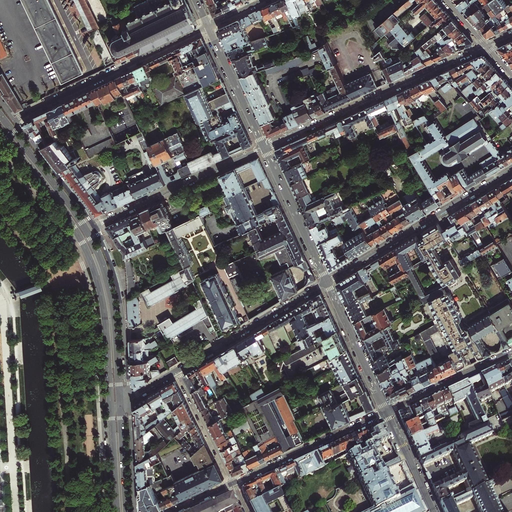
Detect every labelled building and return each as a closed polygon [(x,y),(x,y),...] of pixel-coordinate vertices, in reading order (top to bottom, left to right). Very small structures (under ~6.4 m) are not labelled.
[(49,0),(23,0),(62,79),(83,69),(49,0)] [(97,25),(99,24),(87,0),(75,0),(89,29),(97,25)] [(99,0),(88,0),(100,22),(108,18),(99,0)] [(159,0),(161,3),(158,4),(158,3),(156,4),(156,5),(151,7),(151,6),(149,7),(150,8),(144,11),(144,10),(142,11),(142,12),(137,14),(136,13),(135,14),(135,15),(129,18),(129,17),(127,18),(128,19),(125,20),(126,23),(121,26),(123,30),(119,32),(118,31),(117,32),(117,33),(113,35),(112,37),(111,38),(110,39),(109,39),(109,40),(110,41),(110,42),(110,43),(111,45),(111,46),(113,48),(114,49),(115,49),(114,51),(116,52),(116,50),(118,50),(119,50),(121,50),(122,50),(123,50),(125,49),(126,50),(127,49),(127,48),(131,46),(132,47),(133,46),(132,45),(136,43),(140,50),(142,49),(143,51),(145,50),(144,48),(150,46),(150,47),(152,46),(152,45),(157,42),(158,43),(159,43),(159,41),(164,39),(165,40),(167,39),(166,38),(171,35),(172,37),(174,36),(173,34),(179,32),(179,33),(181,32),(180,31),(186,28),(186,30),(188,29),(188,27),(193,25),(193,26),(194,25),(194,26),(197,25),(197,24),(196,20),(194,16),(195,16),(192,12),(191,12),(189,8),(188,7),(187,5),(189,4),(187,0),(186,0),(159,0)] [(142,11),(144,10),(144,11),(150,8),(149,7),(151,6),(147,0),(144,0),(131,6),(131,7),(134,11),(135,14),(136,13),(137,14),(142,12),(142,11)] [(219,3),(219,2),(218,0),(214,2),(208,5),(209,8),(210,10),(216,7),(215,5),(219,3)] [(230,7),(226,0),(223,0),(219,2),(219,3),(223,10),(228,8),(230,7)] [(270,4),(276,15),(283,12),(286,19),(288,18),(287,16),(279,0),(276,2),(270,4)] [(297,19),(295,17),(289,3),(287,0),(279,0),(287,16),(291,14),(296,24),(295,25),(296,27),(300,26),(297,19)] [(287,0),(289,3),(295,17),(302,13),(301,12),(298,4),(296,0),(287,0)] [(303,0),(304,1),(306,5),(308,9),(309,11),(310,12),(311,14),(313,13),(312,11),(306,0),(303,0)] [(314,2),(313,0),(306,0),(312,11),(313,11),(313,9),(311,3),(309,1),(310,0),(311,0),(312,2),(313,2),(314,2)] [(399,21),(402,19),(399,15),(416,0),(418,0),(421,2),(423,0),(408,0),(379,25),(371,15),(367,18),(377,40),(385,33),(392,27),(399,21)] [(423,0),(421,2),(414,8),(419,13),(427,5),(433,0),(423,0)] [(433,0),(427,5),(430,9),(438,2),(436,0),(433,0)] [(462,0),(458,3),(461,6),(463,9),(475,0),(462,0)] [(479,0),(478,0),(475,0),(463,9),(467,12),(467,13),(469,15),(489,2),(491,0),(481,0),(483,1),(478,4),(477,3),(479,2),(479,0)] [(491,0),(489,2),(494,8),(497,13),(501,11),(505,7),(508,6),(503,0),(491,0)] [(430,9),(438,17),(445,10),(444,9),(440,4),(438,2),(430,9)] [(471,18),(473,20),(485,11),(483,8),(486,6),(490,12),(494,8),(489,2),(469,15),(471,18)] [(223,10),(219,3),(215,5),(216,7),(210,10),(212,13),(213,15),(223,10)] [(283,31),(276,15),(270,4),(268,6),(263,8),(267,16),(269,19),(272,17),(274,24),(275,23),(279,32),(283,31)] [(511,19),(510,17),(508,12),(505,7),(501,11),(506,19),(506,20),(510,27),(511,26),(511,19)] [(234,31),(244,26),(254,22),(253,21),(260,18),(261,19),(263,18),(267,16),(263,8),(248,15),(229,24),(219,29),(221,32),(223,37),(234,31)] [(487,18),(485,15),(475,22),(478,25),(480,28),(492,17),(496,14),(497,13),(494,8),(490,12),(489,12),(492,16),(490,18),(490,17),(489,17),(487,18)] [(430,24),(434,27),(436,25),(438,26),(440,25),(439,25),(442,22),(445,25),(453,19),(449,15),(445,10),(438,17),(433,21),(430,24)] [(135,15),(135,14),(134,11),(112,22),(115,27),(110,30),(113,35),(117,33),(117,32),(118,31),(119,32),(123,30),(121,26),(126,23),(125,20),(128,19),(127,18),(129,17),(129,18),(135,15)] [(485,11),(473,20),(474,21),(475,22),(485,15),(487,13),(485,11)] [(501,11),(497,13),(496,14),(501,22),(506,20),(506,19),(501,11)] [(433,21),(432,20),(430,18),(428,15),(427,14),(426,13),(422,16),(429,25),(430,24),(433,21)] [(499,22),(497,24),(501,31),(504,30),(506,29),(501,22),(496,14),(492,17),(495,21),(498,19),(498,20),(497,21),(498,22),(499,22)] [(492,17),(480,28),(482,30),(484,32),(492,26),(490,23),(490,22),(491,22),(493,21),(495,24),(496,23),(495,21),(492,17)] [(453,19),(445,25),(436,33),(440,39),(458,25),(456,22),(453,19)] [(506,20),(501,22),(506,29),(508,28),(510,27),(506,20)] [(399,21),(392,27),(407,44),(416,37),(412,32),(410,33),(399,21)] [(488,37),(501,31),(497,24),(496,23),(495,24),(492,26),(484,32),(486,35),(488,37)] [(458,25),(440,39),(441,40),(444,44),(445,44),(453,38),(464,31),(461,28),(458,25)] [(249,38),(244,26),(234,31),(223,37),(228,48),(229,50),(251,42),(249,38)] [(407,44),(392,27),(385,33),(389,38),(388,39),(393,45),(392,47),(397,48),(402,44),(405,47),(407,44)] [(98,28),(90,31),(106,63),(113,59),(98,28)] [(464,31),(453,38),(455,41),(457,40),(458,40),(466,34),(465,33),(464,31)] [(440,39),(436,33),(431,38),(434,42),(435,42),(438,40),(439,41),(441,40),(440,39)] [(457,44),(458,44),(469,37),(468,36),(466,34),(458,40),(459,42),(457,44)] [(309,35),(305,37),(312,51),(319,48),(316,42),(313,44),(309,35)] [(196,46),(205,42),(205,41),(202,36),(194,40),(196,46)] [(266,37),(251,42),(229,50),(232,56),(233,59),(248,54),(270,46),(266,37)] [(471,40),(469,37),(458,44),(460,48),(461,49),(468,46),(473,44),(473,42),(471,40)] [(424,44),(432,54),(434,53),(429,46),(434,42),(431,38),(424,44)] [(452,45),(456,42),(455,41),(453,38),(445,44),(452,53),(457,51),(452,45)] [(190,42),(181,46),(182,50),(183,49),(185,51),(186,51),(191,62),(194,60),(189,49),(194,47),(196,46),(194,40),(193,40),(190,42)] [(382,51),(377,40),(372,45),(376,54),(382,51)] [(500,50),(502,53),(511,47),(511,41),(498,48),(500,50)] [(200,53),(208,49),(207,48),(205,42),(196,46),(194,47),(199,58),(200,62),(204,61),(200,53)] [(140,50),(136,43),(132,45),(133,46),(132,47),(131,46),(127,48),(127,49),(126,50),(129,56),(130,55),(140,50)] [(336,63),(327,44),(322,47),(326,57),(328,59),(331,67),(337,65),(336,63)] [(437,60),(432,54),(424,44),(417,50),(419,53),(429,64),(433,62),(437,60)] [(452,53),(445,44),(444,44),(442,45),(438,47),(441,50),(446,56),(449,55),(452,53)] [(199,58),(194,47),(189,49),(194,60),(199,58)] [(511,47),(502,53),(505,56),(506,58),(511,54),(511,47)] [(181,53),(178,48),(173,50),(168,53),(171,58),(181,53)] [(113,55),(116,62),(122,59),(129,56),(126,50),(125,49),(123,50),(122,50),(121,50),(119,50),(118,50),(116,50),(116,52),(116,53),(113,55)] [(199,70),(205,84),(221,77),(215,63),(214,61),(208,49),(200,53),(204,61),(200,62),(195,65),(197,68),(198,68),(199,70)] [(434,53),(432,54),(437,60),(442,58),(446,56),(441,50),(434,53)] [(181,53),(186,64),(187,68),(190,67),(189,63),(191,62),(186,51),(185,51),(181,53)] [(241,76),(255,71),(265,68),(280,63),(278,58),(267,62),(267,63),(263,65),(259,66),(259,64),(256,65),(252,55),(255,54),(254,51),(248,54),(233,59),(237,68),(241,76)] [(379,60),(385,57),(382,51),(376,54),(379,60)] [(171,58),(168,53),(163,55),(160,56),(163,62),(171,58)] [(181,53),(171,58),(172,61),(175,60),(179,69),(176,71),(177,73),(187,68),(186,64),(181,53)] [(387,60),(389,66),(396,79),(399,77),(404,76),(408,74),(404,61),(407,58),(408,57),(404,53),(392,58),(392,57),(387,60)] [(419,53),(412,58),(419,68),(425,66),(429,64),(419,53)] [(477,58),(473,60),(477,66),(479,68),(488,60),(487,58),(485,56),(483,55),(477,58)] [(163,62),(160,56),(154,59),(152,61),(154,67),(163,62)] [(280,63),(265,68),(267,74),(302,62),(302,61),(300,56),(280,63)] [(413,71),(409,63),(407,58),(404,61),(408,74),(411,72),(413,71)] [(419,68),(412,58),(411,59),(412,61),(409,63),(413,71),(416,70),(419,68)] [(470,61),(467,62),(472,70),(477,66),(473,60),(470,61)] [(491,63),(488,60),(479,68),(477,66),(472,70),(468,72),(474,81),(493,65),(491,63)] [(145,63),(148,69),(154,67),(152,61),(147,63),(145,63)] [(465,63),(462,65),(468,72),(472,70),(467,62),(465,63)] [(148,69),(145,63),(145,64),(138,67),(134,69),(140,81),(150,77),(150,76),(151,76),(148,69)] [(327,89),(329,95),(335,107),(344,103),(353,99),(346,84),(337,65),(331,67),(329,69),(336,83),(329,86),(330,87),(327,89)] [(459,66),(457,67),(462,74),(465,72),(466,74),(468,72),(462,65),(459,66)] [(474,81),(473,82),(476,85),(478,88),(482,85),(498,71),(496,68),(493,65),(474,81)] [(187,68),(177,73),(187,93),(201,86),(205,84),(199,70),(194,72),(191,66),(190,67),(187,68)] [(389,66),(383,69),(389,82),(392,81),(396,79),(389,66)] [(454,68),(451,70),(457,77),(462,74),(457,67),(454,68)] [(284,78),(286,83),(304,77),(308,75),(310,74),(311,77),(318,74),(316,68),(309,71),(308,68),(284,78)] [(140,81),(134,69),(128,72),(132,82),(135,86),(137,92),(135,93),(138,98),(139,97),(138,95),(143,92),(141,86),(142,86),(142,85),(140,81)] [(466,74),(458,79),(457,77),(451,70),(449,71),(446,72),(451,78),(458,86),(464,81),(468,79),(471,84),(473,82),(474,81),(468,72),(466,74)] [(261,81),(260,82),(255,71),(241,76),(246,85),(253,101),(263,124),(275,118),(277,117),(271,105),(272,104),(269,99),(265,89),(261,81)] [(498,71),(482,85),(486,90),(487,89),(502,76),(501,74),(500,74),(498,71)] [(2,72),(0,73),(0,84),(1,87),(2,89),(4,92),(2,94),(15,111),(23,107),(2,72)] [(124,74),(123,75),(127,84),(128,83),(132,82),(128,72),(124,74)] [(370,91),(378,87),(372,72),(346,84),(353,99),(370,91)] [(162,104),(183,94),(187,93),(177,73),(155,84),(154,84),(153,85),(162,104)] [(443,82),(449,79),(444,73),(441,74),(438,76),(442,81),(443,81),(443,82)] [(117,77),(122,87),(126,85),(127,84),(123,75),(122,75),(117,77)] [(435,77),(432,79),(439,88),(439,89),(442,87),(440,84),(442,83),(444,85),(445,84),(443,82),(443,81),(442,81),(438,76),(435,77)] [(502,76),(487,89),(488,91),(490,94),(484,99),(481,96),(480,95),(478,96),(476,98),(480,102),(483,100),(485,104),(486,105),(489,103),(496,96),(492,92),(493,91),(496,89),(495,88),(505,79),(504,78),(502,76)] [(122,87),(117,77),(116,78),(110,81),(118,97),(120,96),(121,97),(123,96),(124,96),(126,95),(124,92),(122,87)] [(151,81),(150,77),(140,81),(142,85),(145,84),(151,81)] [(426,81),(421,84),(428,92),(430,95),(442,109),(444,111),(448,108),(449,107),(442,98),(438,101),(435,98),(440,94),(436,89),(439,88),(432,79),(426,81)] [(495,88),(496,89),(497,90),(494,93),(493,91),(492,92),(496,96),(510,84),(508,82),(505,79),(495,88)] [(450,80),(445,84),(444,85),(443,86),(447,92),(455,86),(450,80)] [(105,83),(99,86),(107,102),(108,102),(118,97),(110,81),(105,83)] [(462,91),(467,97),(474,91),(475,90),(473,87),(476,85),(473,82),(471,84),(468,86),(462,91)] [(291,96),(286,83),(279,86),(285,99),(291,96)] [(411,88),(417,98),(419,102),(421,105),(422,104),(422,103),(421,101),(419,97),(428,92),(421,84),(416,86),(411,88)] [(511,86),(510,84),(496,96),(489,103),(489,104),(491,103),(495,108),(511,92),(511,86)] [(482,85),(478,88),(475,90),(474,91),(478,96),(480,95),(486,90),(482,85)] [(100,106),(107,102),(99,86),(92,89),(98,101),(99,104),(100,106)] [(137,92),(135,86),(129,89),(127,90),(124,92),(126,95),(127,97),(135,93),(137,92)] [(202,87),(201,86),(187,93),(183,94),(197,123),(201,121),(216,114),(210,100),(209,101),(204,91),(202,87)] [(406,90),(412,101),(417,98),(411,88),(408,89),(406,90)] [(98,101),(92,89),(85,93),(80,95),(79,96),(66,102),(69,107),(70,111),(71,114),(85,107),(98,101)] [(327,110),(332,108),(326,96),(324,92),(323,91),(322,91),(321,90),(320,90),(319,90),(318,91),(319,92),(323,101),(327,110)] [(402,92),(399,93),(410,115),(412,114),(412,115),(415,114),(411,107),(409,108),(407,104),(412,101),(406,90),(402,92)] [(216,107),(232,100),(228,91),(222,94),(222,92),(219,94),(220,95),(210,100),(216,114),(219,113),(217,109),(216,107)] [(327,110),(323,101),(319,92),(313,95),(314,99),(316,103),(321,113),(324,112),(327,110)] [(430,95),(428,92),(419,97),(421,101),(430,95)] [(499,114),(500,116),(511,105),(511,92),(495,108),(494,109),(490,112),(494,118),(499,114)] [(127,97),(128,100),(134,97),(136,101),(138,100),(138,98),(135,93),(127,97)] [(410,115),(399,93),(397,95),(394,96),(399,106),(405,117),(402,119),(405,126),(415,121),(413,117),(412,115),(412,114),(410,115)] [(321,113),(316,103),(311,106),(309,101),(314,99),(313,95),(306,98),(308,102),(314,116),(317,115),(321,113)] [(326,96),(332,108),(335,107),(329,95),(326,96)] [(394,96),(390,98),(394,108),(399,106),(394,96)] [(390,125),(379,130),(382,136),(398,129),(399,131),(402,136),(408,150),(412,149),(394,108),(390,98),(388,98),(386,99),(389,105),(390,108),(392,114),(396,123),(390,125)] [(415,105),(418,112),(421,110),(416,103),(419,102),(417,98),(412,101),(415,105)] [(481,109),(484,107),(480,102),(476,98),(471,102),(479,111),(481,109)] [(381,102),(377,104),(379,110),(389,105),(386,99),(381,102)] [(216,107),(217,109),(225,105),(227,108),(229,108),(234,106),(232,100),(216,107)] [(297,110),(302,122),(308,119),(314,116),(308,102),(300,105),(297,104),(296,101),(293,103),(297,110)] [(58,128),(74,120),(73,117),(71,114),(70,111),(69,107),(66,102),(64,103),(58,106),(51,109),(49,110),(52,115),(58,128)] [(297,110),(293,103),(287,105),(289,108),(290,108),(293,112),(297,110)] [(379,110),(377,104),(374,105),(378,114),(387,110),(390,108),(389,105),(379,110)] [(372,106),(369,107),(377,125),(379,130),(390,125),(388,121),(385,123),(386,123),(380,125),(376,115),(378,114),(374,105),(372,106)] [(511,105),(500,116),(504,121),(511,113),(511,105)] [(361,111),(344,119),(352,138),(358,135),(353,124),(367,118),(371,127),(372,127),(377,125),(369,107),(361,111)] [(484,118),(490,112),(494,109),(493,108),(490,110),(489,109),(484,112),(481,109),(479,111),(478,112),(484,118)] [(442,109),(428,116),(431,120),(435,117),(444,112),(444,111),(442,109)] [(38,122),(41,127),(43,132),(47,130),(45,125),(47,125),(46,124),(49,122),(47,118),(52,115),(49,110),(43,113),(37,116),(36,117),(38,122)] [(287,118),(291,127),(293,126),(301,122),(302,122),(297,110),(293,112),(287,115),(286,115),(287,118)] [(212,138),(243,124),(238,113),(231,115),(231,117),(232,120),(224,124),(219,113),(216,114),(201,121),(209,139),(212,138)] [(428,121),(431,120),(428,116),(426,113),(420,116),(417,118),(416,115),(413,117),(415,121),(417,125),(427,120),(428,121)] [(504,121),(500,116),(499,114),(494,118),(501,126),(505,122),(504,121)] [(58,128),(52,115),(47,118),(49,122),(49,123),(51,128),(54,135),(60,132),(58,128)] [(482,119),(479,115),(474,119),(487,135),(489,133),(480,121),(482,119)] [(38,122),(36,117),(33,118),(32,118),(24,122),(28,127),(38,122)] [(287,129),(291,127),(287,118),(286,119),(286,120),(282,122),(282,123),(278,125),(275,118),(263,124),(267,131),(268,135),(271,136),(287,129)] [(338,121),(343,133),(345,138),(347,141),(352,138),(344,119),(341,120),(338,121)] [(443,130),(436,119),(429,123),(438,138),(446,134),(443,130)] [(487,135),(474,119),(447,136),(451,143),(445,146),(447,149),(445,150),(444,152),(443,153),(442,155),(441,156),(441,158),(442,160),(442,162),(443,163),(445,164),(446,165),(448,166),(450,166),(452,166),(454,165),(455,165),(475,153),(473,151),(486,144),(487,145),(490,143),(492,146),(493,146),(490,142),(492,140),(493,139),(489,133),(487,135)] [(326,127),(329,133),(335,130),(341,144),(347,141),(345,138),(341,140),(339,135),(343,133),(338,121),(333,124),(326,127)] [(41,127),(38,122),(28,127),(29,128),(31,131),(41,127)] [(244,145),(245,148),(253,144),(243,124),(212,138),(214,142),(217,140),(222,151),(225,157),(231,154),(230,151),(225,141),(239,134),(244,145)] [(435,137),(429,126),(425,128),(432,139),(435,137)] [(35,136),(43,132),(41,127),(31,131),(34,135),(35,136)] [(318,131),(320,136),(329,133),(326,127),(322,129),(318,131)] [(51,128),(47,130),(43,132),(46,138),(49,144),(57,140),(54,135),(51,128)] [(382,136),(383,138),(399,131),(398,129),(382,136)] [(149,146),(146,138),(142,131),(137,134),(144,150),(149,162),(153,172),(154,172),(155,173),(161,170),(157,163),(149,146)] [(313,133),(308,135),(310,141),(320,136),(318,131),(313,133)] [(46,138),(43,132),(35,136),(36,137),(39,141),(46,138)] [(166,137),(175,155),(185,151),(186,150),(179,134),(178,132),(166,137)] [(446,134),(438,138),(433,141),(432,140),(426,143),(427,145),(416,151),(412,154),(427,180),(432,188),(440,184),(452,176),(449,172),(437,179),(424,159),(445,146),(451,143),(447,136),(446,134)] [(277,149),(276,152),(277,153),(281,162),(283,167),(291,164),(289,159),(292,158),(300,154),(304,162),(311,158),(304,144),(310,141),(308,135),(294,142),(277,149)] [(175,155),(166,137),(149,146),(157,163),(159,163),(175,155)] [(43,146),(49,144),(46,138),(39,141),(42,145),(43,146)] [(97,216),(117,206),(124,203),(136,198),(138,197),(129,177),(127,173),(124,175),(126,178),(122,180),(122,181),(108,187),(102,190),(103,192),(102,192),(97,187),(102,182),(101,180),(102,179),(101,177),(101,175),(100,174),(99,173),(97,172),(96,172),(95,173),(94,171),(88,173),(78,161),(80,161),(81,161),(82,160),(83,159),(83,158),(81,155),(80,156),(79,156),(74,150),(70,152),(64,145),(63,146),(62,145),(61,146),(57,140),(49,144),(43,146),(79,192),(97,216)] [(501,152),(495,144),(493,146),(492,146),(490,148),(494,154),(496,157),(498,155),(500,153),(501,152)] [(111,146),(110,146),(115,158),(119,156),(114,145),(111,146)] [(239,151),(245,148),(244,145),(230,151),(231,154),(239,151)] [(196,159),(190,148),(186,150),(185,151),(188,157),(190,162),(196,159)] [(500,153),(507,164),(510,163),(511,162),(504,150),(501,152),(500,153)] [(188,157),(185,151),(175,155),(177,161),(180,160),(188,157)] [(223,158),(225,157),(222,151),(216,154),(214,151),(196,159),(190,162),(190,163),(194,171),(196,170),(212,163),(223,158)] [(507,164),(500,153),(498,155),(500,157),(497,159),(502,167),(505,166),(507,164)] [(496,157),(494,154),(492,156),(495,162),(495,163),(499,169),(500,169),(502,167),(497,159),(496,157)] [(495,162),(492,156),(481,162),(483,166),(490,175),(496,171),(499,169),(495,163),(495,162)] [(259,157),(251,161),(253,166),(259,179),(260,181),(263,179),(268,177),(267,175),(259,157)] [(291,164),(283,167),(285,171),(296,166),(292,158),(289,159),(291,164)] [(253,166),(251,161),(237,168),(239,172),(253,166)] [(304,162),(296,166),(285,171),(288,176),(290,181),(307,173),(304,167),(305,167),(305,166),(305,165),(305,164),(304,162)] [(483,166),(481,162),(480,163),(483,168),(474,173),(469,176),(465,168),(452,176),(461,192),(466,189),(475,184),(490,175),(483,166)] [(159,163),(157,163),(161,170),(167,184),(173,181),(171,176),(170,176),(169,176),(168,175),(162,163),(159,163)] [(194,171),(190,163),(183,166),(180,167),(184,176),(185,175),(191,172),(194,171)] [(383,169),(388,177),(394,174),(389,166),(383,169)] [(176,173),(178,178),(184,176),(180,167),(180,168),(180,169),(180,170),(180,171),(179,172),(176,173)] [(239,172),(237,168),(221,174),(230,194),(246,187),(239,172)] [(167,184),(161,170),(155,173),(150,175),(147,177),(143,170),(129,177),(138,197),(156,189),(167,184)] [(307,173),(290,181),(291,185),(304,179),(309,176),(307,173)] [(461,192),(452,176),(440,184),(442,188),(439,190),(446,202),(461,192)] [(274,189),(268,177),(263,179),(267,187),(269,187),(270,188),(271,187),(271,188),(274,189)] [(295,193),(298,198),(305,195),(309,203),(314,201),(304,179),(291,185),(295,193)] [(432,188),(427,180),(424,182),(429,193),(433,195),(425,200),(424,197),(418,186),(415,188),(415,189),(429,212),(431,210),(435,208),(441,204),(434,191),(432,188)] [(509,190),(505,183),(503,184),(500,186),(505,193),(506,192),(509,190)] [(441,204),(446,202),(439,190),(442,188),(440,184),(432,188),(434,191),(441,204)] [(505,193),(500,186),(498,187),(495,189),(501,200),(504,199),(502,195),(505,193)] [(230,194),(225,197),(228,204),(228,205),(228,206),(227,207),(229,212),(230,211),(230,212),(231,212),(232,212),(236,221),(237,222),(238,221),(239,223),(258,214),(257,214),(246,187),(230,194)] [(429,212),(415,189),(404,195),(404,196),(404,197),(408,202),(417,219),(425,214),(429,212)] [(501,200),(495,189),(492,191),(488,193),(494,202),(496,205),(499,210),(493,213),(488,217),(485,212),(480,215),(482,219),(485,224),(486,225),(497,218),(499,221),(510,215),(503,203),(501,200)] [(308,220),(311,227),(318,224),(322,222),(324,221),(334,217),(352,208),(351,206),(344,209),(342,205),(335,208),(330,198),(338,195),(336,191),(314,201),(309,203),(305,195),(298,198),(300,203),(308,220)] [(281,203),(275,192),(273,193),(274,194),(273,194),(273,196),(273,197),(272,198),(275,206),(281,203)] [(382,211),(389,207),(388,206),(389,205),(388,203),(387,203),(380,193),(367,198),(365,199),(372,212),(373,214),(374,214),(375,215),(382,211)] [(494,202),(488,193),(486,194),(483,196),(488,205),(491,209),(493,213),(499,210),(496,205),(492,207),(490,204),(494,202)] [(488,205),(483,196),(481,197),(477,199),(483,208),(485,212),(488,217),(493,213),(491,209),(486,211),(484,207),(488,205)] [(405,204),(402,199),(389,207),(392,213),(393,214),(399,210),(405,206),(405,204)] [(483,208),(477,199),(476,200),(472,202),(478,211),(483,208)] [(164,201),(151,206),(157,220),(159,219),(165,230),(169,229),(175,226),(172,218),(173,218),(169,210),(171,210),(168,204),(167,204),(166,204),(165,201),(164,201)] [(405,204),(405,206),(414,220),(417,219),(408,202),(405,204)] [(478,211),(472,202),(469,204),(465,206),(472,218),(479,213),(478,211)] [(281,203),(275,206),(266,210),(263,212),(262,212),(262,213),(262,216),(262,217),(262,218),(261,219),(268,215),(269,216),(283,209),(281,205),(281,203)] [(201,214),(202,215),(213,211),(209,204),(199,209),(201,214)] [(146,209),(142,211),(150,228),(157,224),(160,232),(162,233),(165,231),(165,233),(166,232),(167,235),(171,233),(169,229),(165,230),(159,219),(157,220),(151,206),(146,209)] [(414,220),(405,206),(399,210),(400,212),(407,225),(411,222),(414,220)] [(472,218),(465,206),(462,208),(458,211),(472,233),(472,234),(474,237),(476,239),(479,237),(475,230),(478,228),(475,224),(473,220),(472,218)] [(389,207),(382,211),(394,232),(398,230),(401,228),(395,218),(391,221),(390,219),(389,219),(388,217),(387,217),(387,216),(392,213),(389,207)] [(356,231),(358,230),(359,233),(345,242),(350,251),(353,257),(362,252),(374,245),(361,223),(352,208),(334,217),(337,225),(349,220),(356,231)] [(283,209),(269,216),(270,220),(277,216),(285,213),(283,209)] [(150,228),(142,211),(136,213),(131,216),(137,227),(140,233),(150,228)] [(382,211),(375,215),(388,236),(392,234),(394,232),(382,211)] [(450,241),(468,230),(457,211),(449,216),(452,220),(454,223),(443,229),(448,237),(450,241)] [(458,211),(457,211),(468,230),(470,234),(472,233),(458,211)] [(407,225),(400,212),(396,214),(397,216),(395,218),(401,228),(404,227),(405,226),(407,225)] [(281,225),(289,221),(285,213),(277,216),(281,225)] [(195,217),(175,226),(169,229),(171,233),(172,236),(174,240),(186,266),(181,269),(188,283),(193,281),(196,279),(189,265),(194,263),(184,241),(182,242),(179,236),(180,235),(183,233),(183,234),(185,233),(184,233),(187,231),(188,232),(189,231),(192,229),(192,230),(193,230),(193,229),(195,228),(196,228),(197,228),(197,227),(199,226),(199,227),(201,226),(200,224),(205,221),(202,215),(201,214),(195,217)] [(258,214),(239,223),(243,232),(247,231),(250,229),(258,225),(262,224),(258,214)] [(379,229),(375,231),(381,240),(385,238),(388,236),(375,215),(368,219),(372,225),(377,222),(378,225),(377,226),(379,229)] [(114,238),(122,234),(120,229),(125,227),(130,225),(131,228),(130,229),(131,230),(137,227),(131,216),(119,221),(106,227),(114,238)] [(361,223),(374,245),(378,242),(381,240),(375,231),(372,225),(368,219),(361,223)] [(475,224),(478,228),(485,224),(482,219),(475,224)] [(443,263),(433,247),(448,237),(443,229),(439,222),(433,226),(424,231),(427,237),(419,241),(416,236),(397,248),(405,264),(410,275),(425,302),(427,301),(427,302),(428,303),(429,303),(431,302),(436,314),(435,314),(435,315),(435,316),(435,317),(435,318),(433,319),(435,323),(439,329),(453,356),(460,369),(466,366),(466,365),(467,364),(466,363),(467,363),(461,350),(472,345),(478,358),(479,358),(480,359),(481,359),(482,358),(482,359),(497,352),(496,351),(495,351),(493,351),(491,351),(490,350),(489,349),(488,348),(487,349),(480,338),(495,329),(502,340),(500,341),(501,342),(501,343),(501,344),(501,345),(501,346),(501,347),(500,348),(499,349),(500,350),(502,349),(511,345),(507,340),(500,327),(492,314),(469,327),(470,329),(468,329),(467,328),(466,328),(466,327),(465,328),(464,328),(460,321),(461,320),(462,319),(462,318),(462,317),(450,294),(449,293),(448,293),(447,293),(446,293),(443,288),(444,287),(445,286),(445,285),(444,284),(447,282),(448,283),(449,284),(450,284),(451,283),(452,284),(457,281),(457,280),(457,279),(458,279),(458,278),(458,277),(458,276),(461,274),(451,257),(443,263)] [(258,225),(250,229),(259,249),(294,233),(290,224),(283,228),(283,230),(264,239),(258,225)] [(313,232),(319,243),(332,237),(327,226),(320,229),(318,224),(311,227),(312,230),(313,232)] [(118,242),(122,239),(127,237),(128,235),(133,233),(135,237),(125,242),(120,246),(126,253),(127,270),(128,299),(135,295),(135,289),(135,284),(134,274),(130,255),(149,247),(146,239),(143,234),(141,233),(140,233),(137,227),(131,230),(127,232),(122,234),(114,238),(118,242)] [(343,263),(353,257),(350,251),(337,258),(331,245),(344,239),(340,232),(332,237),(319,243),(320,247),(331,270),(343,263)] [(293,266),(307,259),(301,247),(294,233),(259,249),(262,256),(276,250),(282,263),(284,264),(289,262),(291,266),(293,266)] [(146,239),(149,247),(156,243),(153,236),(146,239)] [(484,246),(481,248),(484,254),(486,252),(498,245),(497,243),(495,240),(484,246)] [(384,264),(387,269),(399,262),(401,266),(405,264),(397,248),(387,253),(380,258),(384,264)] [(465,257),(459,260),(462,265),(464,264),(482,253),(479,248),(469,254),(468,252),(464,255),(465,257)] [(511,270),(511,268),(505,257),(495,263),(494,263),(492,260),(489,262),(495,272),(499,278),(511,270)] [(384,264),(380,258),(369,264),(359,271),(366,282),(373,291),(375,294),(379,292),(369,276),(370,273),(384,264)] [(307,259),(293,266),(297,266),(298,266),(300,267),(302,268),(303,269),(304,270),(310,267),(307,259)] [(232,279),(242,274),(236,260),(226,265),(232,279)] [(397,273),(391,277),(395,284),(396,284),(396,282),(410,275),(405,264),(401,266),(400,269),(396,271),(397,273)] [(299,290),(289,267),(273,275),(284,299),(299,290)] [(152,291),(150,287),(135,295),(128,299),(130,319),(130,326),(137,326),(141,323),(142,323),(141,301),(147,299),(150,306),(189,285),(188,283),(181,269),(173,274),(175,279),(152,291)] [(366,282),(359,271),(337,283),(342,295),(346,303),(359,298),(355,289),(366,282)] [(316,279),(313,272),(306,275),(307,277),(307,279),(306,280),(305,284),(304,286),(303,287),(316,279)] [(231,295),(230,296),(219,273),(204,280),(208,289),(207,290),(210,296),(211,295),(214,303),(214,304),(217,311),(218,311),(222,318),(221,318),(224,325),(225,324),(226,327),(217,331),(220,337),(223,336),(246,322),(244,317),(243,317),(242,317),(241,318),(234,303),(235,303),(231,295)] [(248,287),(242,274),(232,279),(238,291),(248,287)] [(351,314),(355,322),(362,318),(368,315),(362,303),(383,294),(383,293),(385,291),(384,289),(379,292),(375,294),(373,291),(359,298),(346,303),(351,314)] [(322,293),(311,300),(315,307),(326,301),(323,296),(322,293)] [(203,318),(208,327),(214,324),(202,298),(196,302),(199,307),(175,322),(172,316),(160,323),(164,329),(165,332),(170,339),(173,344),(175,343),(172,338),(203,318)] [(489,310),(492,314),(500,327),(511,320),(511,302),(509,298),(489,310)] [(308,308),(309,311),(311,310),(315,307),(311,300),(308,302),(304,304),(306,309),(308,308)] [(315,307),(311,310),(312,311),(313,310),(314,310),(315,311),(316,311),(317,312),(318,314),(319,316),(322,315),(322,314),(326,312),(328,317),(332,315),(329,309),(326,301),(315,307)] [(304,304),(296,309),(299,317),(292,321),(301,339),(313,333),(310,326),(304,314),(309,311),(308,308),(306,309),(304,304)] [(359,330),(363,339),(391,322),(394,320),(394,319),(392,318),(391,319),(385,307),(372,313),(378,325),(369,331),(362,318),(355,322),(359,330)] [(283,325),(292,321),(299,317),(296,309),(290,312),(281,318),(283,325)] [(328,317),(326,312),(322,314),(322,315),(319,316),(319,317),(319,318),(319,319),(319,320),(317,321),(317,322),(328,317)] [(314,343),(323,338),(339,330),(336,322),(332,315),(328,317),(317,322),(310,326),(313,333),(301,339),(305,347),(314,343)] [(278,328),(283,325),(281,318),(279,319),(275,321),(278,328)] [(271,323),(269,325),(272,331),(274,330),(277,329),(278,328),(275,321),(274,322),(271,323)] [(367,347),(373,361),(385,353),(401,343),(399,338),(395,340),(389,326),(392,324),(391,322),(363,339),(367,347)] [(433,359),(440,356),(431,339),(430,335),(439,329),(435,323),(419,332),(432,356),(433,359)] [(272,331),(269,325),(264,328),(267,334),(268,333),(272,331)] [(292,344),(283,325),(278,328),(277,329),(285,347),(292,344)] [(267,334),(264,328),(259,331),(257,332),(254,334),(250,336),(244,340),(237,344),(241,350),(246,359),(250,357),(251,356),(249,353),(253,351),(256,356),(257,356),(261,354),(262,352),(266,349),(267,349),(261,337),(267,334)] [(323,338),(327,345),(324,346),(328,353),(332,351),(334,354),(335,356),(348,349),(347,347),(344,340),(339,330),(323,338)] [(277,351),(268,333),(267,334),(261,337),(267,349),(270,353),(271,355),(277,351)] [(132,350),(145,349),(155,348),(159,346),(155,340),(150,343),(149,342),(146,344),(144,342),(144,339),(131,340),(131,345),(132,350)] [(314,343),(305,347),(299,350),(275,363),(285,382),(290,379),(286,369),(287,366),(318,349),(314,343)] [(246,358),(241,350),(237,344),(233,346),(226,350),(219,355),(217,356),(226,370),(227,369),(246,358)] [(145,357),(145,349),(132,350),(132,356),(132,361),(151,359),(158,355),(154,355),(147,356),(146,357),(145,357)] [(336,368),(353,360),(352,358),(349,351),(348,349),(335,356),(331,358),(336,368)] [(376,368),(378,371),(403,358),(401,356),(392,360),(392,359),(391,359),(390,358),(389,358),(388,359),(385,353),(373,361),(376,368)] [(433,359),(432,356),(417,364),(411,354),(403,358),(407,367),(409,370),(412,368),(414,367),(416,366),(416,368),(417,369),(419,368),(427,364),(434,361),(433,359)] [(151,359),(132,361),(133,366),(133,371),(147,371),(149,370),(151,370),(151,363),(153,366),(161,361),(158,355),(151,359)] [(214,372),(213,370),(217,368),(224,380),(226,378),(229,376),(226,370),(217,356),(212,359),(204,364),(201,365),(210,382),(213,386),(216,384),(218,383),(213,373),(214,372)] [(436,365),(442,377),(451,373),(460,369),(453,356),(436,365)] [(166,362),(169,368),(178,363),(175,357),(166,362)] [(380,376),(382,380),(401,370),(407,367),(403,358),(378,371),(380,376)] [(354,362),(353,360),(336,368),(343,384),(360,376),(358,370),(354,362)] [(439,379),(442,377),(436,365),(434,361),(427,364),(429,368),(430,369),(431,368),(430,366),(434,365),(435,366),(434,366),(434,367),(434,368),(434,369),(432,370),(432,369),(430,369),(430,370),(436,380),(439,379)] [(511,362),(511,361),(506,363),(499,366),(504,375),(507,374),(508,375),(507,376),(508,377),(511,374),(511,362)] [(434,381),(436,380),(430,370),(425,372),(424,369),(427,368),(427,369),(429,368),(427,364),(419,368),(420,369),(427,384),(429,383),(434,381)] [(210,382),(201,365),(193,370),(189,373),(191,377),(193,377),(194,379),(195,378),(194,376),(198,373),(203,381),(199,383),(197,382),(195,384),(197,389),(202,386),(210,382)] [(496,368),(493,369),(498,378),(504,375),(499,366),(496,368)] [(415,390),(418,388),(409,370),(407,367),(401,370),(405,377),(408,384),(412,391),(415,390)] [(423,386),(427,384),(420,369),(414,372),(412,368),(409,370),(418,388),(423,386)] [(486,373),(479,376),(481,380),(485,387),(488,394),(503,387),(500,382),(499,381),(498,378),(493,369),(486,373)] [(147,371),(133,371),(133,378),(134,385),(138,387),(146,383),(153,379),(151,370),(149,370),(149,375),(147,375),(147,371)] [(158,370),(151,370),(153,379),(157,376),(161,374),(158,370)] [(384,384),(385,387),(405,377),(401,370),(382,380),(384,384)] [(193,391),(197,389),(195,384),(197,382),(195,378),(194,379),(193,377),(191,377),(189,373),(185,375),(189,384),(190,386),(193,391)] [(503,387),(510,383),(511,385),(511,374),(508,377),(505,379),(501,381),(500,382),(503,387)] [(237,389),(229,376),(226,378),(233,390),(237,389)] [(344,402),(353,397),(367,390),(363,381),(360,376),(343,384),(347,392),(335,398),(336,399),(339,405),(344,402)] [(473,379),(466,382),(477,407),(491,401),(488,394),(485,387),(483,388),(474,392),(471,385),(480,381),(481,380),(479,376),(473,379)] [(387,391),(389,394),(401,388),(401,387),(408,384),(405,377),(385,387),(387,391)] [(179,387),(176,381),(162,389),(165,394),(170,391),(171,394),(180,390),(180,389),(179,387)] [(447,391),(446,391),(453,405),(454,408),(455,407),(456,407),(458,411),(460,410),(460,409),(457,403),(465,399),(477,423),(468,427),(469,430),(469,431),(469,432),(486,425),(484,421),(477,407),(466,382),(457,386),(447,391)] [(217,386),(216,384),(213,386),(219,398),(222,397),(216,387),(217,386)] [(408,393),(412,391),(408,384),(401,387),(401,388),(405,395),(408,393)] [(202,386),(197,389),(193,391),(196,398),(197,400),(201,408),(201,409),(202,409),(208,406),(207,406),(207,405),(202,395),(206,393),(202,386)] [(287,394),(283,386),(267,394),(260,397),(264,404),(278,433),(286,450),(296,446),(297,445),(306,441),(296,419),(298,418),(296,413),(287,394)] [(255,400),(260,397),(267,394),(263,388),(252,394),(255,400)] [(389,394),(392,401),(398,398),(405,395),(401,388),(389,394)] [(165,402),(164,400),(167,398),(166,396),(165,394),(162,389),(157,392),(149,397),(153,403),(155,408),(161,405),(165,403),(165,402)] [(336,399),(335,398),(331,389),(320,396),(324,405),(336,399)] [(511,401),(504,389),(498,392),(511,413),(511,401)] [(173,399),(174,398),(179,406),(186,400),(183,396),(183,394),(180,390),(171,394),(166,396),(167,398),(169,400),(173,399)] [(351,417),(344,402),(339,405),(336,399),(324,405),(335,427),(375,409),(371,399),(367,390),(359,394),(363,402),(366,410),(351,417)] [(443,393),(439,395),(444,405),(448,403),(450,406),(453,405),(446,391),(443,393)] [(430,399),(441,421),(443,419),(450,417),(447,412),(442,414),(440,411),(441,410),(441,409),(442,409),(442,408),(441,407),(444,406),(444,405),(439,395),(435,397),(430,399)] [(156,410),(155,408),(153,403),(149,397),(147,398),(135,405),(136,411),(142,409),(144,413),(142,414),(143,416),(149,413),(152,412),(154,410),(156,410)] [(223,407),(228,415),(243,407),(247,404),(245,401),(238,405),(238,406),(233,408),(232,410),(225,397),(220,400),(223,407)] [(276,434),(278,433),(264,404),(260,397),(255,400),(247,404),(243,407),(249,419),(253,426),(260,441),(274,435),(276,434)] [(163,413),(159,415),(162,421),(166,418),(168,415),(172,412),(174,410),(173,407),(169,400),(167,398),(164,400),(165,402),(165,403),(161,405),(163,410),(163,413)] [(427,400),(423,402),(430,415),(433,421),(434,424),(441,421),(430,399),(427,400)] [(186,401),(186,400),(179,406),(175,409),(176,410),(183,423),(184,429),(195,419),(194,418),(189,407),(186,401)] [(220,400),(214,402),(218,410),(223,407),(220,400)] [(501,412),(495,400),(492,402),(497,413),(501,412)] [(421,403),(417,405),(424,417),(430,415),(423,402),(421,403)] [(414,406),(412,408),(418,420),(420,419),(424,417),(417,405),(414,406)] [(208,406),(202,409),(203,411),(204,414),(205,416),(211,413),(208,406)] [(228,415),(223,407),(218,410),(221,415),(213,416),(211,413),(205,416),(206,418),(208,422),(209,425),(221,419),(228,415)] [(409,409),(398,414),(400,418),(402,424),(404,426),(415,421),(418,420),(412,408),(409,409)] [(447,412),(450,417),(457,413),(454,408),(447,411),(447,412)] [(137,423),(143,422),(145,421),(145,420),(144,419),(143,416),(142,414),(144,413),(142,409),(136,411),(136,412),(136,415),(136,418),(137,423)] [(149,413),(143,416),(144,419),(145,420),(147,420),(150,418),(149,416),(152,414),(152,413),(152,412),(149,413)] [(162,421),(159,415),(154,418),(155,420),(149,424),(148,425),(146,425),(147,427),(148,432),(150,430),(152,429),(157,426),(162,421)] [(406,430),(406,433),(423,425),(426,424),(433,421),(430,415),(424,417),(425,422),(424,421),(421,423),(420,419),(418,420),(415,421),(404,426),(406,430)] [(175,429),(166,418),(162,421),(157,426),(166,437),(170,442),(176,436),(179,433),(175,429)] [(190,429),(191,430),(198,424),(196,421),(196,420),(195,419),(184,429),(186,432),(187,433),(189,432),(188,430),(190,429)] [(221,419),(209,425),(212,431),(215,437),(225,432),(228,431),(221,419)] [(249,419),(233,428),(236,435),(253,426),(249,419)] [(145,421),(143,422),(137,423),(137,425),(137,426),(137,429),(137,436),(138,438),(140,437),(144,435),(148,432),(147,427),(143,429),(142,424),(144,423),(145,425),(145,426),(146,425),(145,421)] [(408,437),(409,439),(436,427),(434,424),(433,421),(426,424),(429,428),(427,428),(425,429),(423,425),(406,433),(408,437)] [(372,433),(384,427),(383,425),(382,422),(373,426),(364,430),(367,435),(372,433)] [(179,433),(184,429),(183,423),(181,425),(180,424),(175,429),(179,433)] [(191,430),(193,435),(200,430),(200,429),(199,427),(198,424),(191,430)] [(469,432),(458,437),(457,438),(456,439),(455,440),(455,441),(455,443),(452,444),(450,446),(453,453),(452,453),(461,473),(432,487),(441,507),(471,493),(487,486),(468,445),(490,435),(486,426),(486,425),(469,432)] [(152,436),(148,432),(144,435),(140,437),(138,438),(139,450),(139,457),(139,462),(148,458),(158,453),(170,442),(166,437),(157,426),(152,429),(150,430),(154,435),(158,441),(151,446),(151,447),(152,448),(152,449),(152,452),(151,453),(150,454),(149,455),(148,456),(147,457),(147,456),(146,440),(147,440),(152,436)] [(423,511),(415,494),(412,486),(400,492),(397,495),(386,470),(390,469),(401,465),(399,459),(383,467),(376,453),(378,452),(379,452),(381,447),(380,447),(379,445),(390,439),(388,436),(384,427),(372,433),(374,437),(369,439),(371,444),(366,446),(361,449),(355,452),(348,455),(359,479),(374,511),(373,511),(423,511)] [(436,427),(409,439),(413,447),(416,453),(429,447),(426,441),(428,440),(429,438),(428,435),(438,431),(436,427)] [(227,437),(225,432),(215,437),(217,441),(219,444),(236,435),(233,428),(228,431),(230,435),(227,437)] [(182,437),(183,437),(185,435),(186,434),(187,433),(186,432),(184,429),(179,433),(176,436),(179,440),(182,437)] [(200,430),(193,435),(194,436),(197,442),(204,437),(203,435),(202,433),(201,431),(200,430)] [(369,439),(367,435),(364,430),(362,431),(359,432),(363,441),(366,439),(368,442),(366,443),(365,442),(364,442),(366,446),(371,444),(369,439)] [(363,441),(359,432),(357,433),(354,434),(361,449),(366,446),(364,442),(363,443),(363,444),(361,445),(360,442),(363,441)] [(276,434),(274,435),(282,452),(284,451),(286,450),(278,433),(276,434)] [(361,449),(354,434),(351,436),(348,437),(355,452),(361,449)] [(222,450),(232,445),(234,444),(239,441),(236,435),(219,444),(220,446),(221,448),(221,449),(222,450)] [(274,435),(260,441),(269,458),(280,453),(282,452),(274,435)] [(204,437),(197,442),(197,444),(201,448),(207,442),(206,441),(205,440),(204,437)] [(345,439),(342,440),(348,455),(355,452),(348,437),(345,439)] [(185,446),(189,450),(192,446),(191,444),(190,444),(186,440),(186,439),(184,438),(180,440),(184,445),(185,446)] [(452,444),(449,438),(439,442),(440,445),(441,448),(441,449),(445,456),(452,453),(453,453),(450,446),(452,444)] [(348,455),(342,440),(338,442),(334,444),(339,455),(345,452),(345,453),(345,455),(340,457),(341,459),(348,455)] [(237,449),(242,447),(239,441),(234,444),(236,447),(234,448),(233,449),(231,447),(232,446),(232,445),(222,450),(222,451),(223,453),(225,456),(233,451),(237,449)] [(202,469),(216,462),(216,460),(215,459),(213,455),(209,447),(207,442),(201,448),(193,455),(197,463),(199,462),(201,465),(201,467),(202,469)] [(201,448),(197,444),(196,445),(195,445),(192,448),(192,449),(190,451),(193,455),(201,448)] [(339,455),(334,444),(331,445),(327,447),(332,458),(338,455),(338,457),(333,460),(334,462),(341,459),(340,457),(339,455)] [(416,453),(419,459),(441,449),(441,448),(440,445),(432,448),(431,446),(429,447),(416,453)] [(251,455),(254,453),(251,447),(244,451),(244,452),(251,466),(257,464),(259,463),(257,457),(253,459),(251,455)] [(332,458),(327,447),(322,449),(317,452),(322,463),(329,459),(330,462),(324,466),(324,467),(334,462),(333,460),(332,458)] [(419,459),(422,467),(445,456),(441,449),(419,459)] [(233,451),(225,456),(226,458),(227,460),(227,461),(233,458),(235,457),(236,456),(233,451)] [(256,452),(255,453),(257,457),(259,463),(261,462),(262,461),(263,461),(259,454),(258,451),(256,452)] [(265,451),(259,454),(263,461),(267,459),(269,458),(265,451)] [(249,467),(251,466),(244,452),(239,455),(246,469),(248,468),(249,467)] [(322,463),(317,452),(305,458),(293,463),(296,468),(295,469),(296,471),(300,480),(311,475),(313,476),(314,473),(325,468),(324,467),(324,466),(322,463)] [(160,455),(158,453),(148,458),(139,462),(139,464),(140,465),(140,468),(148,467),(152,465),(151,460),(154,459),(160,456),(160,455)] [(246,469),(239,455),(236,456),(235,457),(235,458),(236,459),(234,460),(237,465),(231,468),(234,474),(238,472),(239,472),(246,469)] [(233,458),(227,461),(229,464),(229,465),(230,467),(231,468),(237,465),(234,460),(236,459),(235,458),(234,459),(233,458)] [(216,462),(202,469),(177,481),(177,483),(181,489),(185,498),(191,495),(217,482),(225,479),(216,462)] [(296,468),(293,463),(289,465),(284,467),(287,472),(295,469),(296,468)] [(152,465),(148,467),(140,468),(140,476),(141,487),(152,483),(156,481),(155,464),(152,465)] [(280,476),(287,472),(284,467),(281,469),(278,470),(280,476)] [(288,475),(296,471),(295,469),(287,472),(280,476),(278,470),(275,471),(273,472),(281,489),(287,486),(286,484),(284,485),(281,478),(288,474),(288,475)] [(281,489),(273,472),(266,475),(259,479),(261,485),(270,481),(274,489),(266,493),(263,487),(257,490),(261,499),(280,490),(281,489)] [(167,477),(171,486),(175,484),(177,483),(177,481),(173,473),(169,476),(167,477)] [(156,481),(152,483),(153,489),(156,488),(156,487),(160,487),(160,486),(163,486),(162,479),(156,481)] [(261,485),(259,479),(256,480),(254,481),(257,490),(263,487),(261,485)] [(257,490),(254,481),(242,487),(241,489),(243,492),(244,495),(250,492),(250,491),(254,489),(255,490),(256,489),(257,492),(254,493),(255,494),(256,497),(258,501),(261,499),(257,490)] [(153,489),(152,483),(141,487),(142,496),(142,507),(143,507),(144,509),(144,511),(151,511),(152,511),(154,511),(161,509),(163,508),(164,507),(161,500),(161,499),(159,500),(155,491),(153,489)] [(177,483),(175,484),(182,499),(185,498),(181,489),(177,483)] [(441,507),(443,511),(500,511),(490,489),(494,487),(492,483),(487,486),(471,493),(441,507)] [(182,499),(175,484),(171,486),(169,487),(171,491),(173,494),(176,502),(178,501),(181,499),(182,499)] [(258,501),(249,505),(252,511),(290,511),(280,490),(261,499),(258,501)] [(158,493),(161,499),(161,500),(167,497),(165,494),(164,491),(158,493)] [(176,502),(173,494),(171,491),(169,492),(171,495),(169,496),(168,493),(165,494),(167,497),(170,505),(172,504),(176,502)] [(223,511),(232,511),(239,509),(232,493),(230,492),(213,501),(204,504),(188,511),(219,511),(220,511),(221,511),(223,511)] [(251,494),(250,492),(244,495),(247,501),(249,505),(258,501),(256,497),(254,498),(253,495),(255,494),(254,493),(251,494)] [(167,497),(161,500),(164,507),(166,507),(170,505),(167,497)]
